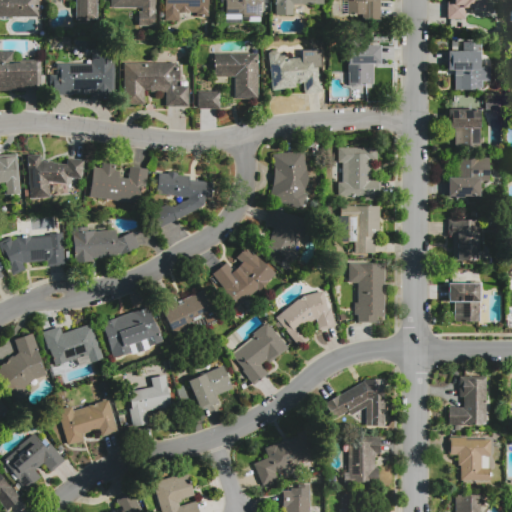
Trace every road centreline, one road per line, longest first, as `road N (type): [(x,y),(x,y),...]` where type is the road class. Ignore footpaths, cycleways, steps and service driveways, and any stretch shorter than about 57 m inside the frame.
road 1 (residential): [(416,511),(412,0)]
road 2 (residential): [(511,348),(353,352),(216,438),(122,461),(42,511)]
road 3 (residential): [(412,120),(163,139),(33,118),(0,122)]
road 4 (residential): [(251,136),(243,196),(223,228),(134,280),(14,304),(0,316)]
